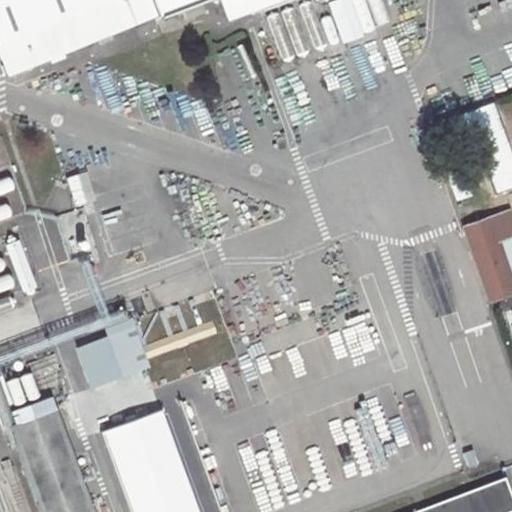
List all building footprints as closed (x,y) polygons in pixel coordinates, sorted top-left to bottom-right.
[(0,0),(0,55),(7,74),(154,16),(156,21),(209,0),(217,0),(226,23),(287,0),(0,0)] [(511,227),(506,211),(466,226),(491,298),(511,290),(511,227)] [(75,347),(90,386),(148,365),(130,317),(104,327),(107,335),(75,347)] [(93,511),(55,410),(14,425),(45,511),(93,511)] [(197,511),(160,412),(103,435),(131,511),(197,511)] [(511,496),(504,476),(407,511),(501,511),(511,508),(511,496)]
